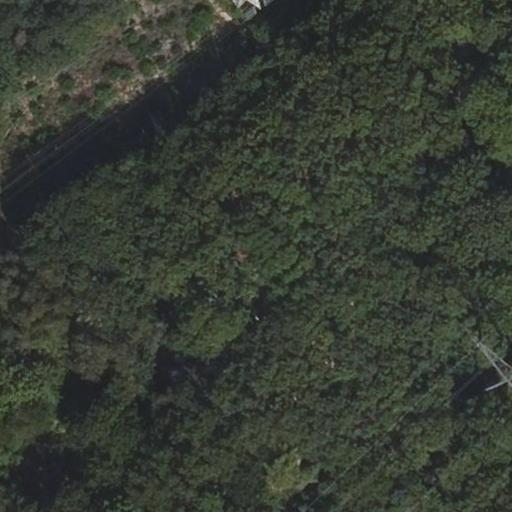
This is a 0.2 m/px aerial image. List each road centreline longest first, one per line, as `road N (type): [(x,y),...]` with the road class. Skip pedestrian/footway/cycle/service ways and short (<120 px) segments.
road 1 (track): [(491,0),(313,413)]
road 2 (track): [(199,174),(313,413)]
